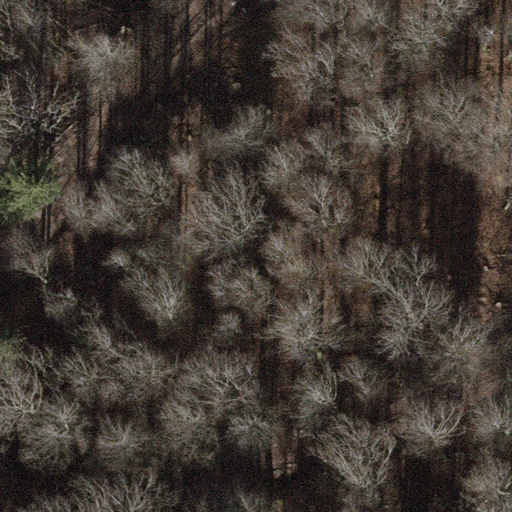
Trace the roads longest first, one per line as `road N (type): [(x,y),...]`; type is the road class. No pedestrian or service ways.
road 1 (track): [(23,511),(371,435),(511,374)]
road 2 (track): [(244,0),(0,247)]
